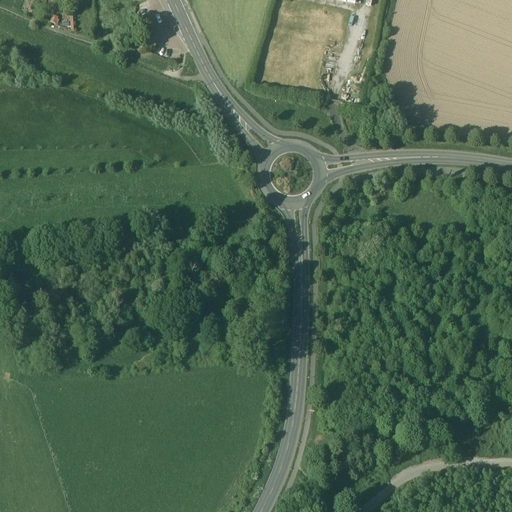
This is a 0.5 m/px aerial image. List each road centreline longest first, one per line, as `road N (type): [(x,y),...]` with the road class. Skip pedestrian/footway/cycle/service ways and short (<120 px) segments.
road 1 (tertiary): [(261,511),(294,412),(297,208)]
road 2 (tertiary): [(321,171),(402,159),(511,167)]
road 3 (tertiary): [(273,155),(218,93),(172,0)]
road 4 (track): [(370,511),(425,471),(511,466)]
